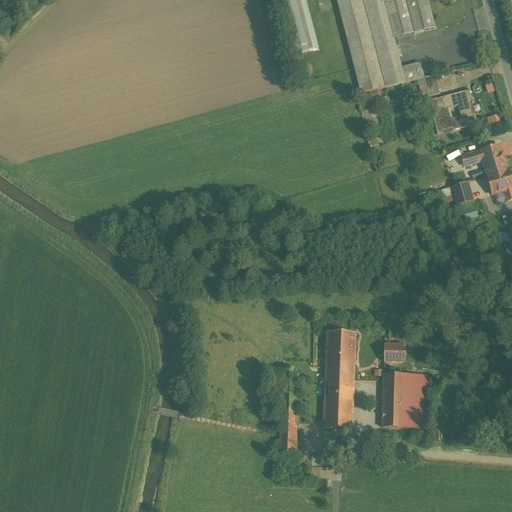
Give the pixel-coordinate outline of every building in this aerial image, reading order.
[(283,0),(296,55),(320,50),(308,0),(283,0)] [(336,0),(361,95),(423,79),(420,65),(400,70),(392,39),(434,28),(426,0),(336,0)] [(435,76),(423,79),(428,97),(440,94),(435,76)] [(469,91),(429,102),(430,108),(432,107),(434,116),(432,116),(437,135),(443,134),(443,132),(452,129),(452,131),(477,125),(475,115),(472,115),(469,104),(472,103),(469,91)] [(483,161),(487,176),(507,170),(500,146),(491,149),(490,146),(484,148),(484,151),(480,152),(480,153),(462,158),(465,166),(483,161)] [(487,176),(492,196),(504,192),(507,201),(511,199),(511,185),(507,170),(487,176)] [(467,184),(452,189),(457,206),(473,201),(467,184)] [(463,210),(466,221),(480,218),(477,207),(463,210)] [(327,334),(326,377),(353,378),(355,335),(327,334)] [(385,345),(384,363),(405,363),(406,346),(385,345)] [(280,455),(295,455),(296,437),(298,372),(270,371),(269,395),(282,395),(280,435),(280,455)] [(427,376),(384,375),(382,429),(426,430),(427,376)] [(353,378),(326,377),(324,430),(351,431),(353,378)]
